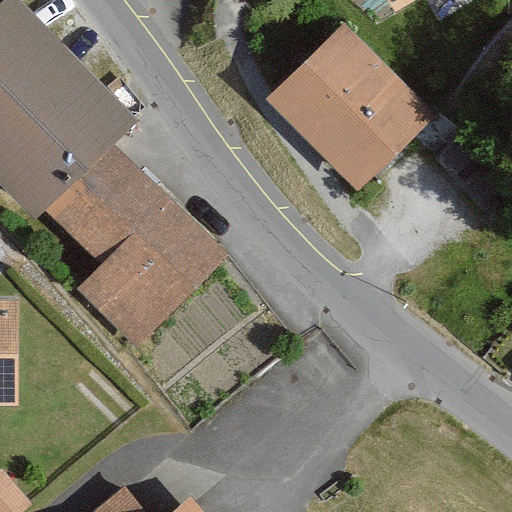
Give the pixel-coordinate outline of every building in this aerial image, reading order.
[(423,0),(387,0),(397,16),(423,0)] [(11,19),(0,9),(0,181),(44,225),(49,220),(100,270),(76,293),(136,352),(229,259),(119,150),(146,123),(26,4),(11,19)] [(438,123),(344,31),(272,103),(366,196),(438,123)] [(0,411),(21,411),(21,307),(0,306),(0,411)] [(0,511),(25,511),(31,508),(2,473),(0,474),(0,511)] [(176,511),(147,511),(130,490),(102,511),(206,511),(194,498),(176,511)]
